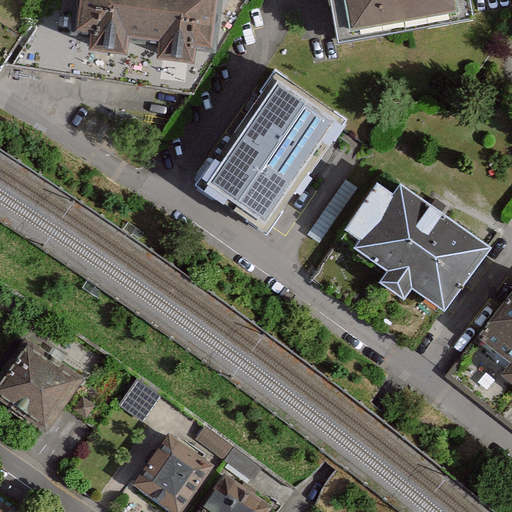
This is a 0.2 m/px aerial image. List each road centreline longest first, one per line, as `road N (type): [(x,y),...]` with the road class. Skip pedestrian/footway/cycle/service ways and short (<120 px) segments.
road 1 (residential): [(511,449),(178,208),(0,98)]
road 2 (unknown): [(264,269),(349,149)]
